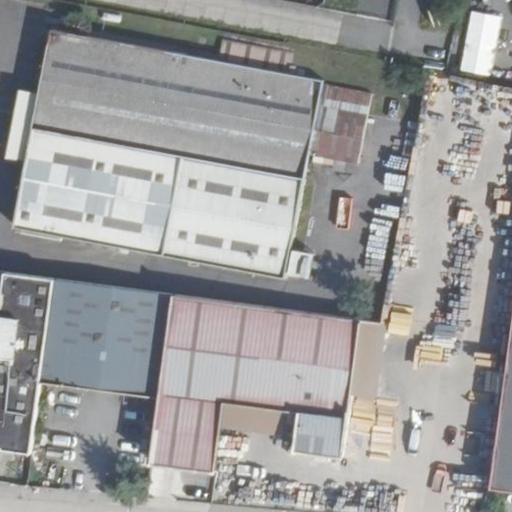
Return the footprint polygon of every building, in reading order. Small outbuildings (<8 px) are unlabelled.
[(500,12),(501,0),(476,0),(476,11),(500,12)] [(220,60),(53,28),(41,92),(27,161),(15,227),(287,279),(311,154),(314,155),(318,156),(344,161),(346,161),(359,163),(372,93),(325,84),(326,80),(292,74),(296,54),(224,40),(220,60)] [(41,92),(21,88),(8,157),(27,161),(41,92)] [(402,156),(411,157),(418,122),(409,121),(402,156)] [(313,161),(333,165),(334,159),(318,156),(314,155),(313,161)] [(344,161),(334,159),(332,170),(344,172),(346,161),(344,161)] [(42,382),(46,353),(56,278),(6,271),(0,321),(0,445),(3,446),(3,448),(33,452),(42,382)] [(46,353),(42,382),(161,397),(175,294),(56,278),(46,353)] [(175,294),(161,397),(153,462),(217,470),(223,427),(226,402),(302,412),(297,449),(346,456),(354,394),(364,319),(175,294)] [(364,319),(354,394),(378,397),(389,323),(364,319)] [(511,344),(493,487),(511,489),(511,344)] [(226,402),(223,427),(284,436),(288,411),(226,402)]
